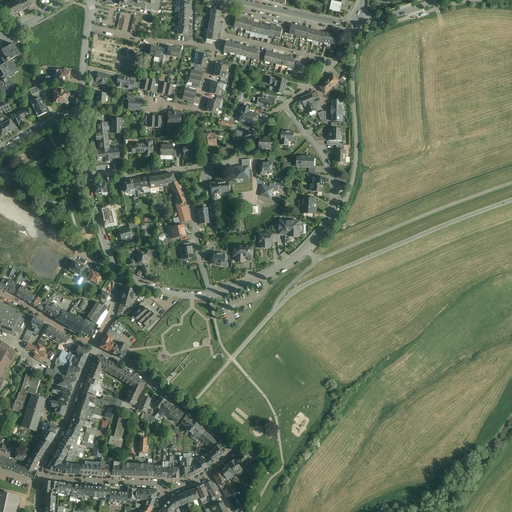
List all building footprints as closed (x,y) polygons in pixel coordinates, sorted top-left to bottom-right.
[(17,0),(16,0),(5,6),(8,12),(4,15),(6,19),(10,17),(23,10),(19,2),(18,2),(17,0)] [(21,0),(19,2),(23,10),(28,8),(29,8),(29,9),(32,7),(32,6),(33,5),(30,0),(21,0)] [(106,0),(106,2),(125,7),(125,6),(131,7),(131,8),(132,8),(132,7),(138,9),(138,8),(140,8),(139,8),(144,9),(144,11),(144,10),(150,12),(151,12),(151,11),(152,11),(157,12),(157,13),(160,0),(106,0)] [(341,0),(341,4),(332,1),(331,6),(330,10),(340,12),(340,8),(347,9),(348,5),(350,5),(350,2),(341,0)] [(186,2),(180,1),(179,1),(178,2),(180,3),(179,7),(180,7),(188,9),(189,3),(186,2)] [(188,9),(180,7),(178,13),(180,13),(188,15),(189,9),(188,9)] [(213,10),(211,10),(210,16),(219,18),(221,12),(219,11),(213,10)] [(188,15),(180,13),(178,19),(179,20),(179,19),(187,21),(188,21),(189,15),(188,15)] [(219,18),(210,16),(209,22),(210,22),(218,24),(220,18),(219,18)] [(242,19),(236,18),(233,27),(239,28),(242,19)] [(247,21),(242,19),(239,28),(245,30),(247,21)] [(253,22),(247,21),(245,30),(251,31),(253,23),(253,22)] [(218,24),(210,22),(209,22),(208,28),(209,28),(217,30),(219,24),(218,24)] [(253,23),(251,31),(251,32),(257,34),(259,24),(253,23)] [(265,26),(259,24),(257,34),(262,35),(265,26)] [(298,26),(292,25),(289,34),(295,35),(298,26)] [(187,27),(179,26),(177,34),(186,36),(188,28),(187,27)] [(270,27),(265,26),(262,35),(268,36),(269,35),(270,27)] [(303,28),(298,26),(295,35),(301,37),(303,28)] [(283,29),(277,27),(274,37),(280,38),(283,29)] [(217,30),(209,28),(207,34),(208,34),(216,36),(217,36),(218,30),(217,30)] [(309,29),(303,28),(301,37),(307,38),(309,30),(309,29)] [(309,30),(307,38),(307,39),(313,41),(315,31),(309,30)] [(321,33),(315,31),(313,41),(319,42),(321,33)] [(326,34),(321,33),(319,42),(325,43),(325,42),(327,34),(326,34)] [(333,35),(327,33),(326,34),(327,34),(325,42),(331,44),(333,35)] [(216,36),(208,34),(206,39),(213,41),(216,42),(217,36),(216,36)] [(339,36),(333,35),(331,44),(336,45),(339,36)] [(231,44),(225,42),(223,51),(229,53),(231,44)] [(0,69),(4,76),(0,79),(2,81),(0,81),(0,90),(4,97),(16,89),(8,78),(18,72),(10,60),(19,54),(13,44),(1,52),(5,57),(1,60),(4,64),(0,66),(0,69)] [(237,45),(231,44),(229,53),(235,54),(237,45)] [(243,46),(237,45),(235,54),(241,56),(243,47),(243,46)] [(243,47),(241,56),(240,56),(246,57),(249,48),(243,47)] [(254,49),(249,48),(246,57),(252,59),(254,49)] [(260,51),(254,49),(252,59),(258,60),(259,58),(260,52),(260,51)] [(272,53),(266,52),(266,54),(264,60),(264,61),(270,63),(272,53)] [(278,55),(272,53),(270,63),(276,64),(278,55)] [(278,55),(276,64),(282,66),(284,56),(278,55)] [(290,58),(284,56),(282,66),(288,67),(290,58)] [(296,59),(290,58),(288,67),(294,68),(294,66),(295,63),(295,61),(296,59)] [(206,61),(198,59),(197,59),(194,59),(193,64),(194,64),(196,65),(204,67),(205,67),(206,61)] [(227,67),(216,64),(215,70),(225,73),(227,67)] [(64,71),(59,71),(57,71),(56,76),(58,76),(57,81),(63,81),(63,83),(66,84),(66,82),(69,82),(69,76),(70,76),(70,75),(71,74),(70,74),(70,73),(69,73),(70,72),(67,71),(67,70),(66,70),(66,69),(64,69),(64,71)] [(225,73),(215,70),(213,76),(221,78),(224,79),(225,73)] [(196,72),(191,71),(190,76),(201,79),(202,73),(196,72)] [(107,75),(98,73),(96,79),(95,83),(96,83),(105,85),(107,75)] [(333,75),(320,87),(326,94),(339,81),(333,75)] [(129,79),(118,76),(118,80),(117,80),(117,81),(117,84),(117,87),(121,88),(122,85),(127,86),(127,88),(133,90),(133,87),(134,82),(129,81),(129,79)] [(201,79),(190,76),(188,82),(192,83),(199,85),(201,79)] [(287,81),(279,79),(279,80),(274,79),(274,78),(269,77),(268,84),(272,85),(272,84),(278,85),(276,93),(283,94),(287,81)] [(149,80),(143,78),(142,84),(141,89),(147,91),(149,80)] [(155,81),(149,80),(147,91),(153,92),(154,86),(155,81)] [(167,84),(161,82),(160,88),(159,93),(159,94),(164,95),(167,84)] [(219,84),(212,82),(210,88),(221,90),(223,84),(219,84)] [(43,84),(38,86),(40,92),(46,89),(43,84)] [(173,85),(167,84),(164,95),(170,96),(172,87),(173,85)] [(38,86),(32,89),(35,94),(40,92),(38,86)] [(190,89),(185,88),(183,94),(195,97),(196,91),(190,89)] [(221,90),(210,88),(209,94),(217,95),(220,96),(221,90)] [(63,90),(58,90),(53,90),(53,104),(54,104),(57,104),(58,104),(64,104),(65,104),(65,105),(66,105),(67,105),(68,104),(68,103),(68,97),(69,96),(69,94),(68,93),(68,92),(63,92),(63,90)] [(106,94),(97,93),(97,99),(96,99),(96,103),(105,103),(106,94)] [(269,94),(263,93),(262,97),(262,99),(259,98),(257,105),(262,106),(269,108),(270,105),(273,106),(275,100),(268,98),(269,94)] [(195,97),(183,94),(182,100),(187,101),(193,102),(195,97)] [(311,94),(301,98),(305,107),(306,106),(314,103),(315,103),(313,99),(311,94)] [(40,98),(31,103),(37,117),(47,113),(40,98)] [(6,100),(0,103),(0,112),(0,113),(4,111),(4,112),(6,111),(6,113),(12,111),(6,100)] [(133,100),(129,100),(128,105),(131,106),(131,109),(140,110),(140,100),(133,100)] [(215,101),(209,100),(207,106),(218,108),(220,102),(215,101)] [(342,100),(331,100),(331,121),(342,121),(342,115),(342,106),(342,100)] [(314,103),(306,106),(309,113),(312,112),(317,110),(314,103)] [(218,108),(207,106),(206,112),(217,114),(218,108)] [(249,112),(242,110),(239,121),(253,125),(256,114),(249,112)] [(22,111),(14,115),(18,124),(19,124),(20,124),(21,124),(21,123),(22,123),(22,122),(23,122),(24,122),(24,121),(25,121),(23,118),(25,117),(22,111)] [(176,112),(173,112),(168,111),(167,117),(167,127),(179,128),(180,128),(180,118),(181,112),(180,112),(176,112)] [(115,119),(112,119),(112,126),(112,130),(112,134),(120,134),(120,130),(121,130),(121,119),(115,119)] [(6,122),(3,124),(8,133),(15,128),(14,126),(10,120),(6,122)] [(106,123),(95,124),(96,124),(96,126),(96,128),(96,130),(96,132),(97,134),(95,134),(96,141),(97,141),(98,143),(98,145),(98,147),(98,149),(99,151),(96,151),(95,151),(97,162),(97,161),(99,161),(101,161),(103,161),(105,161),(105,162),(112,162),(111,160),(113,160),(115,159),(117,159),(119,159),(118,148),(109,149),(107,131),(112,130),(112,126),(107,127),(106,123)] [(340,129),(330,129),(329,141),(339,141),(342,141),(342,137),(340,136),(340,129)] [(289,132),(282,132),(281,141),(281,145),(288,145),(288,141),(294,142),(294,132),(294,133),(289,132)] [(209,135),(203,136),(203,139),(201,139),(202,144),(204,144),(205,148),(206,148),(206,150),(210,149),(209,147),(211,147),(211,146),(216,145),(214,134),(209,135)] [(274,138),(260,137),(259,150),(266,150),(266,148),(273,148),(274,138)] [(152,143),(144,142),(144,145),(135,144),(135,145),(130,147),(132,153),(137,152),(144,153),(144,156),(145,157),(145,158),(146,158),(147,158),(148,158),(149,158),(150,158),(150,157),(150,156),(151,156),(151,153),(152,153),(152,143)] [(344,150),(336,150),(336,158),(337,158),(337,162),(336,162),(345,163),(345,162),(344,162),(344,158),(345,158),(346,150),(344,150)] [(315,157),(297,156),(297,167),(309,168),(314,168),(315,157)] [(268,163),(260,163),(260,175),(265,176),(265,173),(272,173),(272,164),(272,163),(268,163)] [(240,166),(234,167),(235,180),(250,179),(249,167),(249,166),(242,166),(240,166)] [(173,174),(164,175),(165,184),(170,183),(176,182),(175,178),(173,178),(173,174)] [(164,175),(148,178),(150,187),(150,188),(157,187),(157,188),(162,187),(162,186),(165,185),(165,184),(164,175)] [(319,177),(316,177),(315,184),(323,185),(325,186),(325,178),(319,177)] [(148,178),(132,180),(133,189),(137,188),(150,187),(148,178)] [(132,180),(127,181),(127,183),(123,183),(124,192),(129,192),(129,190),(133,189),(132,180)] [(185,202),(176,182),(170,183),(174,192),(180,204),(182,204),(185,202)] [(228,182),(221,183),(221,182),(210,184),(210,189),(212,198),(212,200),(217,199),(216,194),(221,193),(221,192),(229,191),(228,182)] [(105,184),(93,185),(95,194),(96,196),(99,195),(99,193),(106,192),(105,184)] [(315,184),(313,184),(312,192),(322,193),(323,185),(315,184)] [(261,187),(261,196),(272,196),(272,187),(261,187)] [(315,199),(304,199),(304,198),(303,198),(302,213),(304,213),(315,213),(316,199),(315,199)] [(185,202),(182,204),(182,205),(179,206),(181,218),(189,215),(185,202)] [(107,208),(102,209),(106,227),(111,225),(107,208)] [(203,209),(197,210),(198,214),(199,214),(200,224),(208,223),(208,218),(206,209),(203,209)] [(300,222),(280,221),(280,225),(286,225),(285,234),(289,234),(288,236),(300,237),(300,222)] [(179,226),(171,228),(173,239),(175,238),(180,237),(180,238),(182,237),(185,236),(183,226),(179,226)] [(128,227),(124,229),(124,230),(119,231),(120,235),(119,236),(120,237),(121,237),(121,239),(133,236),(132,232),(130,233),(128,227)] [(272,234),(258,234),(258,244),(258,248),(262,248),(262,247),(268,247),(268,243),(272,243),(272,242),(272,234)] [(243,246),(233,246),(233,256),(236,257),(236,262),(243,262),(243,257),(247,257),(251,257),(252,249),(243,248),(243,246)] [(184,248),(181,248),(183,259),(193,258),(191,247),(190,247),(184,248)] [(145,253),(138,251),(135,261),(131,260),(129,265),(134,266),(135,264),(141,266),(142,268),(144,272),(145,276),(150,273),(146,263),(148,256),(149,256),(150,256),(151,252),(150,252),(150,251),(146,250),(145,250),(145,253)] [(224,254),(211,253),(211,258),(213,258),(212,264),(220,264),(219,266),(226,266),(226,261),(223,261),(224,254)] [(84,266),(74,261),(70,270),(75,273),(74,274),(79,277),(84,266)] [(102,276),(91,271),(90,273),(87,279),(97,284),(102,276)] [(8,278),(3,276),(2,280),(0,284),(0,288),(4,290),(8,280),(8,278)] [(16,283),(16,284),(15,286),(12,293),(15,295),(21,286),(24,280),(19,277),(16,283)] [(16,283),(8,280),(4,290),(12,293),(15,286),(16,284),(16,283)] [(24,288),(21,286),(15,295),(22,299),(27,291),(29,288),(30,286),(26,284),(24,288)] [(134,290),(124,287),(120,305),(125,306),(129,308),(130,304),(131,304),(133,294),(134,290)] [(109,295),(101,290),(97,296),(106,300),(108,296),(109,295)] [(34,295),(27,291),(22,299),(29,304),(34,295)] [(47,292),(45,295),(46,296),(45,298),(44,299),(45,299),(45,300),(46,300),(44,304),(46,305),(51,297),(52,295),(47,292)] [(65,298),(59,295),(58,294),(56,298),(57,299),(55,298),(55,297),(56,295),(54,293),(51,297),(46,305),(50,308),(52,306),(58,310),(65,298)] [(34,295),(29,304),(33,306),(37,299),(39,296),(35,294),(34,295)] [(41,302),(37,299),(33,306),(37,308),(41,302)] [(83,311),(88,304),(83,301),(78,307),(83,311)] [(0,329),(10,334),(11,332),(13,333),(14,331),(18,333),(26,316),(16,312),(16,310),(0,302),(0,329)] [(44,304),(41,302),(37,308),(42,312),(46,305),(44,304)] [(97,303),(94,308),(93,308),(87,317),(90,320),(95,313),(96,313),(98,311),(102,306),(97,303)] [(102,306),(98,311),(96,313),(95,313),(90,320),(96,324),(100,316),(107,307),(108,305),(105,303),(102,306)] [(58,310),(52,306),(50,308),(46,305),(42,312),(63,324),(68,315),(68,314),(61,310),(60,311),(58,310)] [(150,313),(147,309),(146,310),(142,307),(132,316),(138,322),(138,321),(142,325),(143,324),(146,327),(156,318),(151,312),(150,313)] [(78,311),(72,308),(69,313),(75,317),(78,311)] [(75,317),(69,313),(68,314),(68,315),(63,324),(71,329),(79,333),(82,328),(82,327),(84,322),(75,317)] [(40,320),(34,316),(30,324),(36,328),(34,332),(37,334),(44,322),(40,320)] [(117,320),(111,326),(104,339),(99,347),(110,353),(115,345),(117,341),(119,336),(124,327),(117,320)] [(94,326),(87,322),(85,321),(84,322),(82,327),(82,328),(79,333),(89,338),(94,326)] [(59,331),(49,325),(44,334),(53,339),(59,331)] [(27,330),(22,340),(27,343),(32,332),(27,330)] [(69,337),(59,331),(53,339),(60,344),(60,343),(61,344),(62,342),(65,344),(69,337)] [(79,351),(88,355),(89,352),(70,341),(68,344),(74,348),(74,347),(79,350),(79,351)] [(71,349),(65,346),(66,344),(65,344),(62,342),(61,344),(60,343),(60,344),(59,346),(63,348),(62,351),(68,353),(70,354),(71,349)] [(127,346),(119,342),(117,346),(115,345),(110,353),(121,359),(125,351),(125,350),(127,346)] [(0,387),(0,388),(5,380),(1,378),(10,362),(11,362),(15,355),(13,354),(14,351),(1,343),(0,345),(0,387)] [(45,348),(37,343),(35,347),(27,343),(25,348),(35,353),(42,357),(44,357),(46,352),(44,351),(45,348)] [(74,348),(68,344),(68,345),(67,345),(72,348),(71,349),(70,354),(85,361),(88,355),(79,351),(79,350),(74,347),(74,348)] [(68,353),(62,351),(58,359),(60,362),(64,364),(64,363),(65,360),(68,353)] [(70,354),(68,353),(65,360),(64,363),(69,366),(80,371),(85,361),(70,354)] [(110,362),(96,356),(91,370),(100,373),(101,369),(106,371),(136,389),(140,391),(144,383),(110,362)] [(64,364),(60,362),(58,359),(58,358),(57,359),(55,364),(55,365),(56,365),(54,370),(54,371),(53,373),(60,376),(61,375),(65,377),(69,366),(64,363),(64,364)] [(80,371),(69,366),(65,377),(76,381),(80,371)] [(65,377),(61,375),(60,376),(53,373),(54,371),(54,370),(48,368),(45,376),(52,378),(50,383),(55,385),(57,385),(73,390),(73,389),(76,381),(65,377)] [(100,373),(91,370),(88,377),(97,381),(100,373)] [(40,378),(26,374),(20,393),(19,393),(16,401),(15,401),(12,410),(19,412),(20,409),(26,411),(21,427),(35,431),(41,413),(27,408),(23,407),(27,393),(32,395),(34,395),(40,378)] [(97,381),(88,377),(86,383),(95,386),(96,386),(100,387),(102,382),(97,381)] [(86,383),(84,387),(98,392),(99,392),(100,389),(99,389),(100,387),(96,386),(95,386),(86,383)] [(57,385),(55,385),(55,386),(56,387),(61,389),(60,391),(71,395),(73,390),(57,385)] [(98,392),(84,387),(83,391),(82,394),(86,396),(87,393),(95,396),(100,397),(102,393),(98,392)] [(60,391),(59,391),(53,389),(52,393),(54,394),(58,395),(60,396),(59,398),(68,401),(71,395),(60,391)] [(134,392),(130,390),(125,401),(133,406),(140,391),(136,389),(134,392)] [(247,511),(248,509),(249,508),(249,507),(250,504),(252,503),(251,501),(252,498),(253,498),(254,497),(255,497),(255,496),(254,495),(254,494),(255,491),(257,490),(255,488),(256,486),(257,487),(257,485),(259,484),(259,482),(259,481),(259,480),(259,479),(261,478),(261,476),(262,473),(264,474),(265,475),(271,473),(272,472),(273,471),(275,471),(278,469),(279,468),(279,466),(280,464),(280,462),(279,459),(277,457),(276,456),(274,453),(272,451),(269,450),(266,449),(263,449),(259,451),(257,453),(247,443),(241,438),(226,426),(227,425),(225,424),(218,418),(212,413),(206,406),(199,401),(192,397),(190,395),(186,393),(179,390),(179,391),(177,391),(189,397),(194,400),(200,404),(205,408),(211,413),(218,420),(225,427),(230,431),(236,436),(243,441),(247,445),(257,455),(259,453),(261,452),(262,452),(264,451),(266,451),(268,451),(271,453),(272,454),(273,455),(275,457),(278,460),(278,462),(278,463),(278,465),(277,467),(276,468),(275,469),(273,470),(271,471),(270,472),(265,473),(262,471),(260,477),(260,478),(258,478),(257,481),(258,481),(258,482),(258,483),(256,485),(254,488),(255,490),(254,490),(252,494),(253,494),(254,495),(254,496),(254,497),(253,498),(252,498),(251,497),(250,501),(251,502),(250,503),(248,507),(248,508),(247,508),(245,511),(247,511)] [(94,408),(87,406),(89,402),(94,404),(96,399),(86,396),(82,394),(76,409),(86,412),(92,414),(101,417),(103,411),(94,408)] [(32,395),(27,408),(41,413),(46,399),(34,395),(32,395)] [(59,398),(51,395),(50,398),(57,401),(57,400),(58,400),(58,402),(67,406),(68,406),(68,401),(59,398)] [(149,398),(144,395),(144,396),(141,401),(149,404),(152,399),(149,398)] [(116,401),(103,397),(102,401),(96,400),(95,404),(102,407),(103,404),(114,407),(116,401)] [(166,401),(160,397),(154,406),(160,410),(166,401)] [(120,399),(117,398),(116,401),(114,407),(113,410),(119,412),(122,400),(120,399)] [(67,406),(57,403),(52,401),(50,407),(55,408),(53,413),(63,417),(67,406)] [(160,410),(159,411),(163,413),(169,404),(166,401),(160,410)] [(147,408),(139,404),(138,409),(146,413),(147,408)] [(163,413),(162,415),(162,416),(163,417),(165,415),(166,416),(167,416),(173,406),(169,404),(163,413)] [(178,410),(173,406),(167,416),(172,419),(178,410)] [(86,412),(76,409),(75,412),(91,417),(92,416),(92,415),(92,414),(86,412)] [(184,414),(178,410),(172,419),(177,423),(184,414)] [(91,417),(75,412),(73,418),(86,422),(87,419),(90,420),(91,417)] [(192,421),(186,415),(181,421),(180,423),(187,428),(192,421)] [(127,419),(119,417),(113,437),(110,436),(108,445),(120,448),(123,440),(121,439),(127,419)] [(86,422),(73,418),(71,423),(84,427),(84,425),(89,426),(90,424),(92,425),(92,423),(86,422)] [(187,428),(185,430),(192,435),(198,426),(192,421),(187,428)] [(58,428),(51,426),(50,425),(48,425),(42,423),(39,433),(41,433),(39,438),(47,441),(51,443),(56,435),(59,429),(58,428)] [(84,427),(71,423),(68,429),(80,432),(82,433),(84,427)] [(108,427),(104,426),(103,430),(102,430),(102,432),(103,432),(102,435),(97,434),(96,436),(106,439),(109,427),(108,427)] [(198,426),(192,435),(199,438),(204,431),(198,426)] [(97,431),(87,428),(85,434),(94,436),(96,437),(96,436),(97,434),(97,431)] [(80,432),(68,429),(64,436),(77,440),(78,440),(79,436),(80,432)] [(213,438),(207,433),(202,440),(207,445),(208,444),(213,449),(218,443),(213,438)] [(94,436),(85,434),(84,438),(79,436),(78,440),(95,445),(95,444),(92,443),(94,436)] [(77,440),(64,436),(61,442),(75,446),(76,443),(77,440)] [(47,441),(41,439),(40,441),(36,439),(35,443),(38,444),(46,449),(50,443),(47,441)] [(78,440),(77,440),(76,443),(80,444),(79,445),(94,449),(95,445),(78,440)] [(79,454),(73,452),(75,446),(61,442),(57,449),(66,452),(68,452),(67,454),(75,456),(79,457),(80,454),(79,454)] [(218,443),(213,449),(207,454),(208,455),(209,457),(213,463),(223,454),(224,450),(218,443)] [(46,449),(38,444),(34,449),(43,454),(46,449)] [(95,444),(95,445),(94,449),(92,456),(101,457),(102,451),(104,446),(95,444)] [(43,454),(34,449),(33,451),(24,448),(23,453),(28,455),(30,456),(39,460),(43,454)] [(66,452),(57,449),(52,459),(58,462),(61,463),(61,462),(62,460),(63,460),(64,457),(66,452)] [(23,453),(17,451),(14,459),(24,462),(28,455),(23,453)] [(243,451),(234,460),(240,468),(250,458),(243,451)] [(205,457),(204,456),(203,455),(203,456),(202,457),(202,458),(204,461),(208,467),(213,463),(209,457),(208,455),(205,457)] [(39,460),(30,456),(25,467),(34,470),(39,460)] [(11,460),(5,458),(2,467),(12,471),(15,465),(10,463),(11,460)] [(61,463),(58,462),(52,459),(47,467),(48,468),(53,472),(63,474),(69,474),(71,465),(72,462),(73,461),(74,460),(69,458),(68,459),(67,458),(64,460),(66,460),(65,463),(61,462),(61,463)] [(196,458),(183,460),(184,468),(183,468),(183,470),(184,478),(190,477),(189,469),(189,468),(188,463),(191,463),(194,463),(196,462),(196,461),(196,458)] [(208,467),(204,461),(202,458),(196,461),(196,462),(197,465),(199,464),(203,470),(208,467)] [(234,460),(233,460),(228,463),(230,468),(232,470),(233,472),(235,474),(242,470),(240,468),(234,460)] [(100,463),(85,462),(84,465),(81,465),(80,474),(99,475),(100,463)] [(105,463),(100,462),(100,463),(99,475),(110,476),(112,476),(112,471),(111,470),(108,470),(109,466),(105,465),(105,463)] [(122,463),(114,462),(113,466),(112,471),(112,476),(120,476),(121,464),(122,464),(122,463)] [(233,472),(230,468),(228,463),(225,465),(225,467),(227,470),(230,474),(232,477),(233,476),(234,477),(236,476),(235,474),(233,472)] [(122,464),(121,464),(120,476),(147,477),(147,465),(122,464)] [(197,467),(194,467),(194,466),(192,466),(193,467),(193,469),(193,475),(198,473),(203,470),(199,464),(197,465),(197,467)] [(25,467),(24,466),(23,469),(17,467),(17,465),(15,465),(12,471),(34,479),(37,471),(34,470),(25,467)] [(81,465),(71,465),(69,474),(80,474),(81,465)] [(162,466),(154,466),(153,477),(161,478),(162,466)] [(227,470),(225,467),(220,471),(227,481),(233,477),(232,477),(230,474),(227,470)] [(226,481),(220,471),(219,469),(213,476),(219,485),(221,484),(222,486),(225,485),(224,482),(226,481)] [(51,482),(44,481),(43,492),(46,493),(50,493),(51,482)] [(211,481),(204,484),(205,488),(207,488),(208,490),(214,487),(211,481)] [(236,491),(231,484),(229,481),(226,483),(232,494),(236,491)] [(61,483),(57,482),(56,491),(55,494),(58,494),(60,493),(64,493),(66,484),(61,483)] [(72,485),(66,484),(64,493),(71,494),(72,485)] [(203,485),(196,488),(200,498),(202,502),(201,502),(203,505),(206,503),(204,498),(208,496),(203,485)] [(94,487),(83,486),(81,500),(82,500),(81,501),(84,502),(85,497),(84,497),(84,496),(92,496),(93,496),(94,487)] [(103,488),(94,487),(93,496),(92,496),(92,497),(93,497),(93,499),(97,499),(97,497),(102,498),(103,488)] [(214,487),(208,490),(212,498),(218,495),(214,487)] [(110,488),(103,488),(102,498),(105,498),(105,500),(109,500),(110,491),(110,492),(110,488)] [(136,489),(128,488),(127,494),(127,500),(135,501),(135,500),(136,489)] [(196,488),(189,491),(193,501),(200,498),(196,488)] [(151,490),(136,489),(135,500),(147,501),(148,498),(148,496),(149,496),(151,490)] [(227,489),(222,491),(226,499),(227,498),(233,510),(238,508),(236,503),(235,503),(231,495),(231,496),(227,489)] [(158,491),(151,490),(149,496),(148,496),(148,498),(150,499),(155,500),(158,491)] [(110,492),(110,491),(109,500),(108,501),(113,502),(112,504),(121,505),(121,503),(126,503),(127,494),(110,492)] [(189,491),(177,496),(181,506),(193,501),(189,491)] [(0,493),(0,511),(15,511),(17,506),(18,506),(20,497),(12,496),(12,495),(9,495),(9,496),(3,494),(4,493),(1,493),(0,493)] [(50,493),(46,493),(45,511),(50,511),(54,511),(55,496),(52,496),(52,493),(50,493)] [(212,498),(210,499),(214,506),(222,502),(218,495),(212,498)] [(177,496),(169,500),(175,509),(181,506),(177,496)] [(150,499),(149,502),(146,501),(145,505),(152,508),(155,500),(150,499)] [(175,509),(169,500),(162,507),(166,511),(171,511),(175,510),(175,509)] [(214,506),(211,507),(213,511),(215,510),(215,511),(216,511),(225,507),(222,502),(214,506)]
